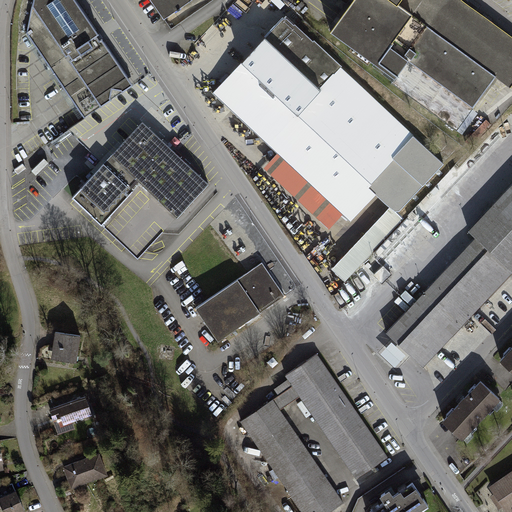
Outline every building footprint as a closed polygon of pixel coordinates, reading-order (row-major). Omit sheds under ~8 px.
[(32,0),(26,33),(84,118),(112,99),(110,97),(112,89),(121,90),(122,92),(133,85),(132,83),(102,38),(99,40),(96,36),(99,34),(75,0),(32,0)] [(150,0),(164,19),(190,0),(150,0)] [(510,87),(511,84),(511,37),(461,0),(353,0),(330,31),(394,78),(391,82),(457,130),(474,108),(473,107),(496,76),(510,87)] [(282,18),(265,37),(338,105),(359,83),(351,76),(352,74),(314,39),(313,40),(295,23),(294,24),(287,18),(282,18)] [(400,210),(444,163),(359,83),(338,105),(265,37),(253,26),(240,26),(229,38),(247,55),(240,62),(241,63),(213,92),(246,123),(342,213),(349,219),(362,205),(362,202),(357,198),(369,185),(371,182),(400,210)] [(177,217),(208,183),(142,121),(121,143),(122,144),(103,164),(72,197),(138,258),(163,231),(177,217)] [(376,191),(369,185),(357,198),(362,202),(362,205),(349,219),(342,213),(246,123),(239,130),(270,160),(263,167),(333,232),(338,232),(376,191)] [(455,151),(440,137),(434,143),(449,158),(455,151)] [(476,237),(511,271),(511,183),(469,230),(476,237)] [(390,208),(333,268),(345,280),(402,220),(390,208)] [(411,305),(386,332),(393,337),(410,354),(423,366),(511,272),(511,271),(476,237),(424,291),(424,292),(417,300),(406,289),(400,295),(411,305)] [(262,262),(196,307),(218,340),(284,295),(262,262)] [(382,283),(391,274),(383,266),(374,275),(382,283)] [(80,335),(55,332),(53,346),(59,347),(57,360),(76,363),(80,335)] [(410,354),(393,337),(378,353),(396,369),(410,354)] [(511,347),(501,359),(511,369),(511,347)] [(356,478),(387,456),(316,353),(285,374),(293,385),(241,420),(264,454),(303,511),(328,511),(343,502),(279,410),(300,396),(356,478)] [(279,393),(291,385),(288,380),(275,389),(279,393)] [(499,398),(481,381),(465,398),(464,397),(459,403),(444,420),(462,437),(499,398)] [(86,396),(50,409),(53,419),(57,418),(58,420),(55,421),(59,433),(74,428),(72,421),(92,414),(86,396)] [(108,420),(111,432),(117,431),(114,419),(108,420)] [(99,453),(64,466),(71,485),(85,479),(86,482),(107,474),(99,453)] [(508,511),(511,508),(511,471),(491,486),(508,511)] [(418,511),(428,505),(412,482),(393,495),(389,489),(381,495),(385,501),(368,511),(413,511),(416,510),(417,511),(418,511)] [(12,483),(0,488),(0,493),(2,497),(0,498),(0,500),(3,507),(0,508),(0,511),(19,511),(24,510),(12,483)]
